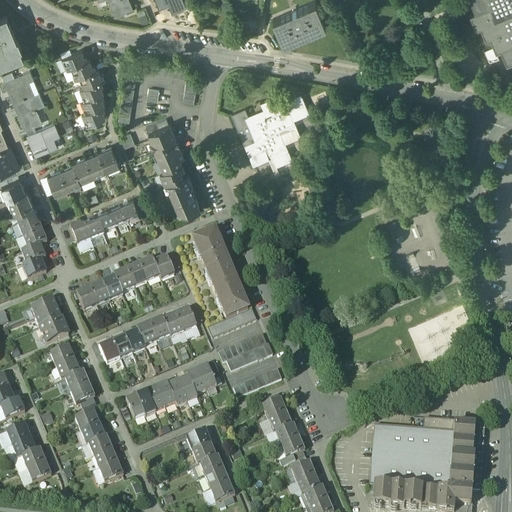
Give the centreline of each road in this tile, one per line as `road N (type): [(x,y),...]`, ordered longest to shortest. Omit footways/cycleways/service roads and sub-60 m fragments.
road 1 (unclassified): [(508,511),(508,418),(475,229),(474,189),(492,108)]
road 2 (residential): [(215,56),(202,139),(303,379),(330,418)]
road 3 (residential): [(492,108),(215,56)]
road 4 (residential): [(215,56),(97,35),(23,0)]
